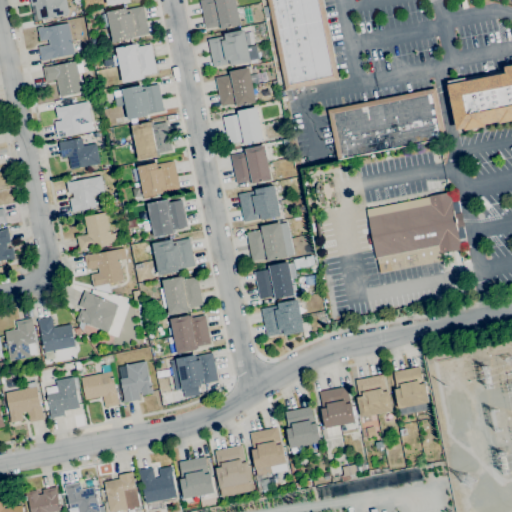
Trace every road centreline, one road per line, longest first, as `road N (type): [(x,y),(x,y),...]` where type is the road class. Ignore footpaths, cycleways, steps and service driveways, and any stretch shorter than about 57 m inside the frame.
road 1 (tertiary): [(0,463),(190,423),(337,352),(511,309)]
road 2 (residential): [(172,0),(250,391)]
road 3 (residential): [(0,12),(50,278),(0,288)]
